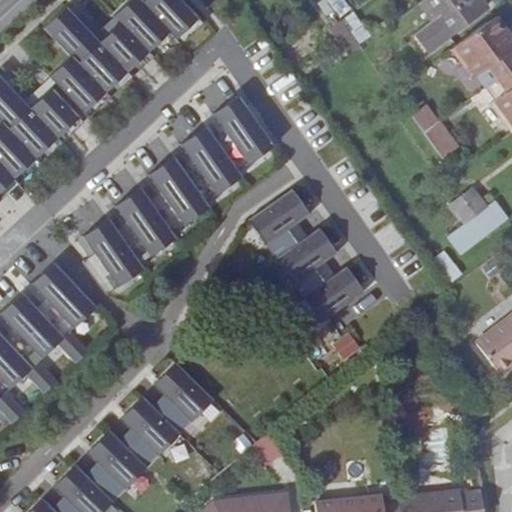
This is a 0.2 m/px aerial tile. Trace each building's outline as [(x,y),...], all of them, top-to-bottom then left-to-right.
[(132,0),(117,15),(119,16),(124,22),(104,41),(98,35),(70,5),(48,26),(67,46),(75,55),(53,75),(54,77),(59,83),(87,112),(99,101),(120,81),(138,64),(163,41),(173,32),(180,39),(201,18),(184,0),(132,0)] [(327,22),(351,10),(345,0),(320,0),(317,2),(327,22)] [(492,5),(488,0),(425,0),(438,18),(419,32),(432,49),(492,5)] [(349,56),(374,37),(354,11),(329,30),(349,56)] [(511,21),(503,11),(472,33),(493,62),(495,60),(504,73),(511,67),(511,21)] [(124,22),(119,16),(98,35),(104,41),(124,22)] [(480,70),(493,62),(472,33),(460,42),(480,70)] [(0,190),(4,187),(24,168),(45,149),(68,128),(81,116),(54,87),(34,107),(27,100),(0,70),(0,113),(5,119),(0,122),(0,190)] [(27,100),(34,107),(54,87),(59,83),(54,77),(27,100)] [(499,96),(511,114),(511,87),(511,86),(499,96)] [(233,94),(209,111),(221,127),(244,159),(268,142),(233,94)] [(432,101),(416,112),(428,127),(443,116),(432,101)] [(443,116),(428,127),(448,155),(465,142),(445,115),(443,116)] [(191,132),(178,141),(189,156),(213,189),(237,172),(234,167),(210,134),(202,124),(191,132)] [(221,127),(210,134),(234,167),(244,159),(221,127)] [(160,161),(147,171),(158,186),(182,218),(206,201),(203,196),(179,164),(171,153),(160,161)] [(189,156),(179,164),(203,196),(213,189),(189,156)] [(311,205),(293,180),(250,211),(323,315),(367,284),(348,258),(337,266),(327,253),(339,245),(321,219),(309,227),(299,214),(311,205)] [(491,201),(476,181),(470,186),(485,206),(491,201)] [(129,190),(117,199),(128,215),(152,247),(176,230),(173,225),(149,193),(140,182),(129,190)] [(158,186),(149,193),(173,225),(182,218),(158,186)] [(452,198),(467,218),(485,206),(470,186),(452,198)] [(97,221),(85,230),(121,277),(145,260),(141,256),(117,223),(109,212),(97,221)] [(128,215),(117,223),(141,256),(152,247),(128,215)] [(445,251),(433,259),(451,283),(462,274),(445,251)] [(45,271),(36,279),(49,293),(77,322),(98,302),(57,259),(45,271)] [(74,326),(68,332),(39,302),(26,289),(14,301),(4,310),(17,323),(45,353),(60,338),(79,357),(92,344),(74,326)] [(49,293),(39,302),(68,332),(74,326),(77,322),(49,293)] [(511,321),(490,338),(511,368),(511,321)] [(17,323),(7,333),(36,362),(42,356),(45,353),(17,323)] [(42,356),(36,362),(7,333),(0,325),(0,370),(13,383),(28,369),(47,388),(60,375),(42,356)] [(98,511),(219,386),(181,350),(160,372),(170,382),(159,394),(148,384),(127,406),(137,416),(125,429),(115,419),(93,441),(104,451),(92,463),(81,453),(60,476),(70,486),(59,498),(48,488),(27,510),(28,511),(98,511)] [(0,370),(0,388),(4,393),(11,386),(13,383),(0,370)] [(11,386),(4,393),(0,388),(0,401),(16,417),(29,405),(11,386)] [(269,435),(253,445),(267,466),(283,456),(269,435)] [(407,495),(408,500),(408,511),(493,511),(491,488),(471,491),(471,488),(407,495)] [(298,511),(297,489),(242,493),(231,503),(224,494),(201,511),(298,511)] [(408,511),(408,500),(391,502),(390,491),(326,498),(327,511),(408,511)]
